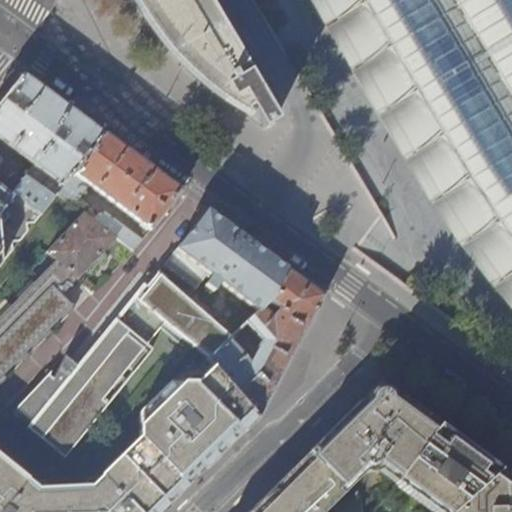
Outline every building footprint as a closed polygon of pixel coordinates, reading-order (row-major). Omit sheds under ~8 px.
[(131,0),(147,25),(158,40),(173,57),(184,69),(198,81),(230,107),(265,131),(275,124),(269,114),(273,111),(207,0),(131,0)] [(511,0),(312,0),(326,23),(351,66),(377,110),(403,154),(430,198),(459,243),(492,284),(511,307),(511,0)] [(56,194),(103,134),(46,92),(23,75),(22,74),(7,93),(2,100),(0,102),(0,138),(36,165),(31,171),(23,166),(12,181),(0,172),(0,157),(0,158),(0,157),(0,183),(40,213),(56,194)] [(128,152),(103,134),(56,194),(77,209),(80,205),(75,201),(86,185),(143,227),(140,231),(147,236),(150,231),(181,191),(128,152)] [(0,263),(12,249),(10,240),(19,239),(26,232),(25,223),(34,221),(40,213),(0,183),(0,263)] [(92,221),(114,238),(132,252),(141,242),(100,211),(92,221)] [(207,211),(163,266),(196,290),(208,274),(212,277),(205,286),(214,292),(220,283),(259,312),(269,302),(287,270),(242,237),(207,211)] [(105,248),(114,238),(92,221),(83,214),(47,252),(55,259),(75,279),(105,248)] [(0,376),(56,319),(69,305),(59,295),(75,279),(55,259),(0,315),(0,376)] [(287,270),(269,302),(259,312),(231,338),(210,358),(208,359),(215,366),(259,417),(306,328),(323,296),(322,296),(310,287),(287,270)] [(147,283),(139,290),(77,367),(65,358),(58,373),(55,381),(52,381),(48,379),(23,405),(17,412),(33,425),(28,431),(67,461),(89,432),(95,436),(111,416),(99,407),(128,371),(134,375),(149,356),(144,351),(165,325),(193,346),(193,347),(208,359),(210,358),(231,338),(164,280),(166,277),(159,271),(147,283)] [(0,511),(165,511),(176,502),(213,466),(250,429),(254,425),(261,418),(259,417),(215,366),(196,385),(170,382),(140,410),(145,435),(106,474),(107,475),(97,485),(45,487),(35,480),(36,478),(0,448),(0,511)] [(411,406),(402,399),(399,403),(387,395),(374,395),(368,401),(363,406),(358,403),(332,429),(306,455),(306,463),(303,466),(287,483),(279,482),(264,496),(248,511),(327,511),(343,497),(340,492),(366,467),(368,469),(376,468),(378,465),(398,480),(439,426),(431,421),(411,406)] [(398,480),(394,486),(431,511),(452,511),(499,471),(470,449),(439,426),(398,480)] [(511,511),(511,480),(506,476),(499,471),(452,511),(511,511)]
